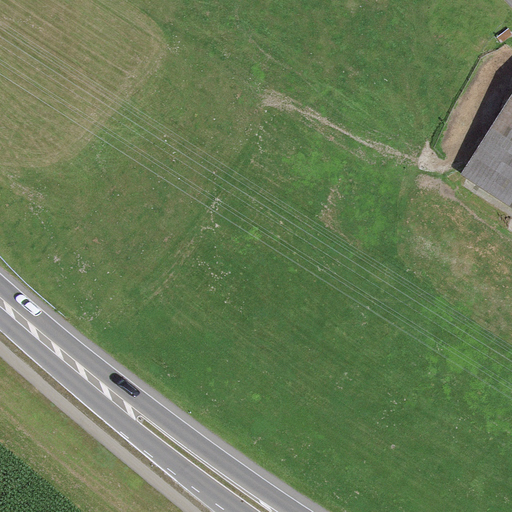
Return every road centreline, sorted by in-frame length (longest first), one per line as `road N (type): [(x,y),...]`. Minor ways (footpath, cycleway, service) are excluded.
road 1 (primary): [(295,511),(106,391)]
road 2 (primary): [(106,391),(239,511)]
road 3 (primary): [(0,301),(106,391)]
